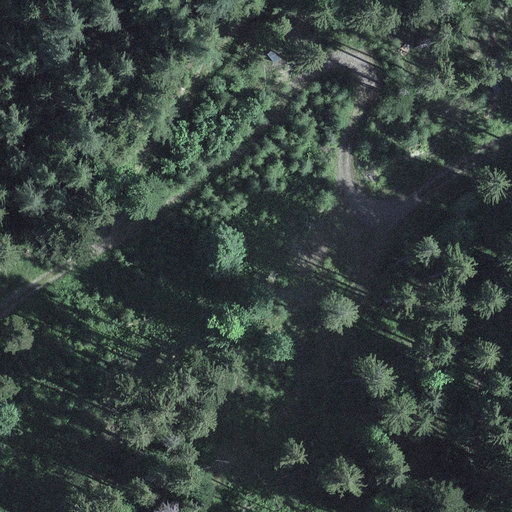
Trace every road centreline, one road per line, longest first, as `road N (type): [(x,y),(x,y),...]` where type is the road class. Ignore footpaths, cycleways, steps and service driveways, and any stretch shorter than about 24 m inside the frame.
road 1 (track): [(511,116),(412,182),(359,182),(352,129),(372,88),(356,47),(300,86),(252,148)]
road 2 (track): [(0,322),(124,241),(227,29),(255,0)]
road 3 (track): [(412,182),(390,283),(302,397),(286,439)]
road 4 (track): [(252,148),(124,241)]
